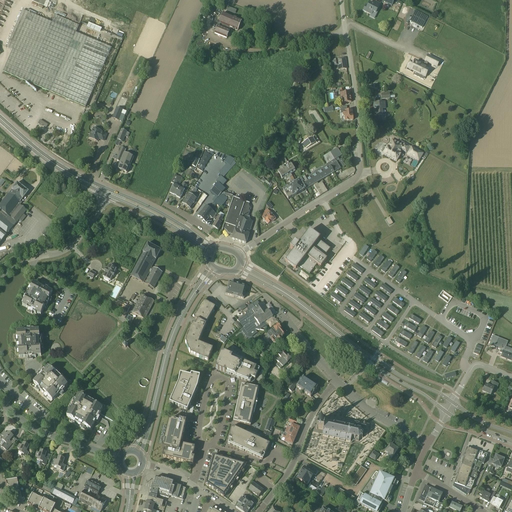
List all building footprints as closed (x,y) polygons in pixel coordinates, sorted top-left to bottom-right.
[(365,12),(371,16),(373,12),(375,13),(380,4),(376,2),(375,5),(370,3),(365,12)] [(15,29),(6,48),(12,50),(3,72),(50,93),(76,34),(57,26),(52,24),(22,11),(15,29)] [(427,18),(415,12),(415,13),(410,22),(422,28),(427,19),(427,18)] [(215,34),(226,38),(230,29),(236,31),(241,21),(223,13),(215,34)] [(90,22),(88,27),(101,33),(103,28),(90,22)] [(334,60),(334,61),(331,62),(332,65),(334,64),(334,66),(338,65),(338,70),(347,69),(345,58),(334,60)] [(434,58),(431,64),(437,67),(440,61),(434,58)] [(417,62),(415,65),(411,63),(408,68),(423,76),(427,68),(421,65),(421,64),(417,62)] [(344,89),(338,90),(339,98),(342,97),(343,104),(351,102),(350,93),(345,93),(344,89)] [(374,103),(375,110),(374,110),(374,116),(379,116),(379,120),(385,120),(385,115),(382,115),(382,109),(385,109),(384,102),(373,103),(374,103)] [(347,107),(341,107),(341,114),(343,114),(343,117),(345,117),(345,121),(349,121),(353,121),(353,116),(352,116),(352,111),(347,111),(347,107)] [(112,119),(119,121),(123,111),(116,108),(112,119)] [(94,128),(89,139),(98,142),(99,139),(104,141),(106,135),(101,133),(102,132),(94,128)] [(121,130),(117,140),(123,142),(127,132),(121,130)] [(312,138),(304,143),(307,148),(315,143),(312,138)] [(398,143),(393,140),(392,140),(387,148),(384,147),(383,147),(381,151),(381,152),(381,153),(384,154),(383,155),(396,161),(400,154),(399,154),(402,150),(405,152),(405,153),(407,154),(407,155),(419,162),(423,154),(409,146),(400,141),(398,143)] [(116,160),(120,162),(118,169),(127,173),(134,157),(124,154),(126,150),(121,148),(116,160)] [(309,175),(304,178),(295,184),(294,182),(293,183),(292,181),(294,180),(291,175),(295,172),(291,164),(289,165),(288,163),(279,168),(281,170),(278,172),(282,180),(284,179),(285,181),(286,180),(287,181),(289,180),(291,184),(290,185),(291,186),(287,188),(287,189),(283,191),(288,200),(292,197),(292,198),(314,185),(320,196),(329,190),(324,181),(318,184),(317,183),(345,166),(343,162),(344,161),(343,159),(341,160),(341,159),(339,160),(338,158),(341,156),(337,149),(323,157),(327,164),(326,165),(326,166),(322,169),(321,168),(313,173),(314,174),(310,176),(309,175)] [(224,162),(227,164),(230,166),(233,161),(234,160),(232,159),(228,156),(224,162)] [(180,185),(182,180),(178,178),(176,182),(174,184),(170,193),(175,196),(180,188),(179,187),(180,185)] [(211,189),(221,195),(226,190),(223,187),(227,182),(223,178),(222,178),(221,178),(211,189)] [(0,242),(5,236),(13,227),(16,223),(26,211),(20,205),(21,204),(19,202),(22,199),(28,192),(16,183),(11,190),(0,204),(0,242)] [(180,185),(179,187),(180,188),(175,196),(180,199),(183,192),(184,193),(186,190),(185,190),(187,185),(183,183),(181,186),(180,185)] [(186,207),(196,191),(192,188),(188,194),(182,204),(182,205),(184,206),(185,206),(186,207)] [(227,199),(221,195),(211,189),(209,191),(216,198),(213,203),(215,204),(218,206),(218,207),(220,209),(222,206),(223,206),(227,199)] [(186,207),(187,207),(188,209),(189,210),(190,209),(191,210),(197,200),(201,194),(196,191),(186,207)] [(253,219),(252,219),(248,217),(250,211),(249,211),(250,208),(249,205),(249,204),(250,203),(233,198),(221,232),(222,232),(223,229),(225,230),(227,231),(228,233),(233,235),(232,239),(246,244),(249,234),(253,222),(253,219)] [(208,213),(211,210),(205,206),(197,216),(202,220),(206,215),(207,214),(205,213),(206,211),(208,213)] [(276,219),(270,213),(267,209),(264,212),(265,213),(261,216),(263,218),(263,219),(263,220),(264,222),(265,221),(268,224),(271,222),(271,223),(273,222),(276,219)] [(211,210),(208,213),(206,211),(205,213),(207,214),(206,215),(202,220),(205,222),(209,217),(211,218),(216,214),(211,210)] [(222,224),(221,224),(220,223),(222,219),(219,217),(220,216),(217,214),(213,220),(216,221),(212,227),(218,231),(222,224)] [(48,228),(44,233),(48,237),(52,232),(48,228)] [(309,231),(303,240),(304,241),(300,246),(295,242),(290,248),(298,254),(292,261),(309,274),(317,265),(321,267),(327,259),(324,257),(330,249),(319,240),(320,239),(309,231)] [(143,253),(131,276),(143,283),(147,274),(150,276),(145,284),(154,289),(162,273),(151,267),(155,259),(156,260),(161,251),(148,244),(143,253)] [(103,277),(110,281),(112,277),(113,278),(115,274),(114,273),(117,269),(109,265),(107,270),(106,270),(104,272),(105,272),(103,277)] [(217,281),(208,289),(212,293),(220,285),(217,281)] [(27,297),(26,298),(24,302),(22,305),(27,307),(27,308),(28,308),(30,309),(33,311),(33,312),(36,314),(36,313),(36,312),(41,315),(45,306),(45,307),(47,303),(49,301),(48,301),(53,292),(48,290),(49,289),(46,287),(45,288),(42,286),(39,284),(39,285),(34,282),(30,291),(29,290),(29,291),(26,296),(27,297)] [(229,283),(226,294),(227,294),(243,299),(244,299),(244,298),(246,288),(247,288),(247,287),(246,287),(240,286),(240,285),(236,284),(235,284),(230,283),(229,282),(229,283)] [(142,295),(136,305),(149,312),(154,301),(142,295)] [(197,344),(203,328),(204,329),(206,325),(204,324),(214,307),(204,301),(202,304),(203,305),(202,307),(200,310),(199,309),(196,316),(197,316),(195,318),(194,318),(198,320),(196,325),(193,324),(191,327),(192,328),(191,330),(190,333),(189,333),(186,342),(187,345),(188,345),(189,347),(190,350),(189,350),(191,354),(199,357),(200,356),(205,358),(205,359),(208,361),(213,350),(197,344)] [(246,314),(238,320),(243,328),(259,330),(267,324),(266,322),(273,317),(263,302),(250,311),(249,310),(245,313),(246,314)] [(149,312),(136,305),(132,313),(145,320),(147,316),(146,315),(147,312),(148,312),(148,313),(149,312)] [(277,326),(270,332),(267,334),(267,336),(269,339),(272,339),(272,340),(274,343),(275,343),(276,345),(278,343),(279,343),(280,343),(283,341),(283,339),(282,337),(284,336),(284,334),(281,331),(277,326)] [(17,335),(18,341),(17,341),(17,342),(17,341),(17,347),(17,348),(18,347),(19,354),(19,357),(24,357),(28,357),(32,356),(32,358),(33,358),(36,357),(36,356),(41,356),(40,346),(42,346),(41,339),(40,339),(39,329),(34,330),(34,329),(30,329),(30,330),(26,331),(26,330),(22,330),(22,331),(17,331),(17,335)] [(499,353),(502,354),(501,357),(511,361),(511,360),(511,354),(504,351),(508,342),(511,343),(511,340),(511,338),(506,336),(499,353)] [(268,355),(262,350),(259,355),(255,360),(261,364),(265,360),(268,355)] [(233,356),(222,352),(215,368),(216,368),(218,369),(231,375),(232,374),(234,375),(234,376),(250,383),(252,378),(255,379),(260,368),(232,357),(233,356)] [(275,360),(278,363),(276,365),(276,366),(277,366),(280,369),(282,367),(283,368),(287,363),(288,364),(291,361),(290,360),(291,359),(288,356),(287,357),(283,352),(281,352),(274,359),(275,359),(274,359),(275,360)] [(37,379),(33,382),(40,389),(40,390),(44,394),(44,395),(45,394),(52,401),(56,397),(59,394),(58,394),(61,391),(62,392),(65,389),(64,388),(67,385),(60,378),(61,377),(56,372),(56,373),(51,369),(48,366),(45,370),(44,369),(41,372),(42,373),(39,376),(37,378),(37,379)] [(266,371),(262,370),(257,381),(259,382),(261,383),(266,371)] [(192,376),(181,373),(180,380),(177,387),(172,399),(176,401),(174,405),(187,410),(196,390),(195,390),(197,385),(199,379),(192,377),(192,376)] [(296,387),(311,397),(317,387),(303,377),(296,387)] [(486,384),(482,392),(491,395),(494,388),(496,389),(498,384),(492,381),(490,386),(486,384)] [(289,387),(288,389),(292,392),(296,385),(292,383),(289,387)] [(237,405),(233,422),(250,426),(253,415),(252,414),(255,400),(256,400),(259,389),(258,389),(257,388),(256,388),(242,385),(238,402),(239,402),(238,405),(237,405)] [(74,403),(72,407),(71,408),(69,411),(67,416),(71,418),(76,421),(75,422),(81,426),(82,424),(91,429),(93,424),(94,425),(96,421),(95,421),(98,417),(100,418),(101,418),(99,417),(101,414),(99,413),(102,408),(98,406),(93,403),(94,402),(88,399),(87,400),(78,395),(76,400),(74,399),(74,401),(73,403),(74,403)] [(316,428),(316,429),(317,429),(316,429),(317,429),(323,430),(323,431),(322,435),(321,436),(322,436),(323,436),(328,437),(328,438),(328,437),(333,438),(333,439),(334,439),(334,438),(339,439),(339,440),(345,442),(345,441),(349,442),(350,443),(352,443),(353,442),(355,441),(358,441),(359,440),(359,439),(361,437),(362,438),(363,437),(362,437),(362,434),(367,435),(368,431),(369,425),(365,424),(365,423),(364,423),(363,424),(354,422),(354,424),(349,423),(349,422),(343,421),(343,422),(338,420),(338,419),(337,420),(332,419),(333,418),(332,418),(332,419),(327,418),(326,418),(326,417),(325,417),(326,418),(324,418),(322,419),(322,420),(323,422),(323,423),(319,422),(319,421),(318,421),(318,422),(318,421),(317,422),(318,422),(317,428),(316,428)] [(177,421),(169,419),(163,448),(166,449),(165,450),(164,450),(162,457),(173,460),(183,462),(193,464),(195,457),(192,457),(192,455),(193,455),(195,448),(181,444),(186,421),(179,420),(178,422),(176,422),(177,421)] [(275,422),(269,419),(268,419),(263,436),(269,438),(273,428),(275,423),(275,422)] [(287,427),(285,433),(296,437),(298,433),(298,432),(299,428),(300,428),(299,428),(292,425),(291,424),(291,425),(290,428),(287,427)] [(259,440),(232,427),(228,444),(244,451),(244,450),(247,451),(246,452),(263,460),(270,444),(259,439),(259,440)] [(0,442),(0,443),(2,445),(1,447),(6,451),(12,443),(10,441),(14,436),(12,435),(13,434),(12,433),(11,432),(10,433),(8,432),(7,434),(5,432),(2,436),(4,438),(2,440),(0,442)] [(296,437),(285,433),(288,434),(287,436),(284,435),(283,438),(286,439),(285,441),(284,442),(285,442),(292,445),(293,445),(293,444),(293,445),(294,442),(296,437)] [(17,448),(20,450),(19,452),(22,454),(21,456),(26,459),(29,453),(26,451),(29,446),(28,445),(28,444),(28,443),(27,443),(26,443),(25,443),(25,444),(23,443),(22,445),(19,444),(17,448)] [(388,456),(384,462),(388,464),(398,449),(390,444),(385,452),(387,453),(386,455),(388,456)] [(464,454),(466,455),(465,457),(482,464),(484,464),(485,461),(487,456),(482,454),(482,453),(482,454),(475,451),(475,450),(473,450),(473,451),(470,450),(470,449),(467,447),(464,454)] [(36,452),(35,457),(38,458),(37,460),(41,462),(39,466),(42,467),(43,465),(46,466),(48,459),(45,458),(47,453),(45,452),(45,451),(45,450),(44,450),(43,450),(42,450),(42,451),(40,450),(39,453),(36,452)] [(206,482),(205,484),(224,497),(246,465),(213,455),(206,482)] [(52,465),(61,468),(60,471),(64,472),(66,466),(63,465),(65,459),(63,458),(63,457),(62,456),(61,456),(60,456),(60,457),(58,457),(57,460),(54,459),(52,465)] [(490,459),(487,465),(491,467),(489,473),(491,474),(494,466),(501,469),(505,459),(495,456),(494,460),(490,459)] [(463,463),(462,466),(479,472),(482,464),(465,457),(465,458),(463,457),(461,463),(463,463)] [(356,485),(367,470),(362,466),(351,481),(356,485)] [(459,475),(474,480),(475,481),(478,473),(479,473),(479,472),(462,466),(461,470),(459,469),(458,474),(459,475)] [(310,480),(314,474),(310,472),(311,470),(308,468),(307,470),(304,468),(301,473),(310,480)] [(392,488),(394,485),(396,481),(393,480),(392,480),(376,472),(371,479),(373,480),(377,482),(371,495),(370,494),(369,496),(369,497),(368,498),(361,494),(356,503),(360,505),(373,511),(379,511),(382,506),(381,505),(383,501),(384,501),(386,502),(388,498),(389,495),(392,488)] [(306,485),(310,480),(301,473),(297,479),(300,481),(299,482),(302,485),(303,483),(306,485)] [(453,487),(466,495),(467,494),(469,495),(471,490),(474,480),(459,475),(458,477),(457,476),(456,479),(456,481),(455,481),(454,483),(455,484),(454,485),(453,485),(453,487)] [(151,493),(148,502),(154,504),(157,505),(166,506),(167,502),(156,499),(157,495),(169,498),(169,496),(171,496),(171,497),(178,499),(181,485),(175,484),(173,483),(174,481),(162,478),(161,479),(155,477),(154,484),(152,483),(149,492),(151,493)] [(16,499),(17,499),(19,498),(21,498),(20,492),(19,485),(18,479),(5,481),(9,498),(12,498),(12,500),(14,499),(16,499)] [(94,503),(97,496),(102,487),(89,480),(79,501),(87,505),(88,502),(89,502),(89,501),(94,503)] [(511,486),(506,484),(502,482),(501,482),(499,486),(511,491),(511,489),(511,486)] [(253,483),(248,490),(259,497),(263,490),(253,483)] [(435,490),(426,486),(423,492),(424,492),(423,495),(422,495),(419,500),(424,502),(423,504),(441,511),(444,505),(439,502),(442,495),(443,496),(444,494),(438,492),(435,491),(435,490)] [(318,495),(322,497),(326,489),(322,487),(320,490),(318,495)] [(72,505),(75,498),(56,488),(53,494),(72,505)] [(493,497),(488,494),(490,490),(486,488),(480,499),(487,503),(488,501),(490,502),(493,497)] [(29,500),(27,504),(38,510),(44,499),(33,493),(32,495),(31,497),(30,498),(29,500)] [(87,505),(101,511),(106,500),(97,496),(94,503),(89,501),(89,502),(88,502),(87,505)] [(253,504),(247,501),(242,497),(242,496),(238,501),(240,502),(236,507),(236,508),(241,511),(247,511),(253,505),(253,504)] [(493,497),(490,502),(493,504),(492,505),(499,509),(504,500),(500,498),(499,500),(493,497)] [(44,499),(38,510),(42,511),(51,511),(53,509),(54,509),(56,504),(44,499)] [(147,502),(144,510),(149,511),(148,511),(158,511),(153,510),(154,504),(148,502),(147,502)] [(442,510),(447,511),(452,511),(453,511),(455,511),(459,511),(462,507),(452,503),(450,506),(447,505),(446,508),(443,507),(442,510)]
